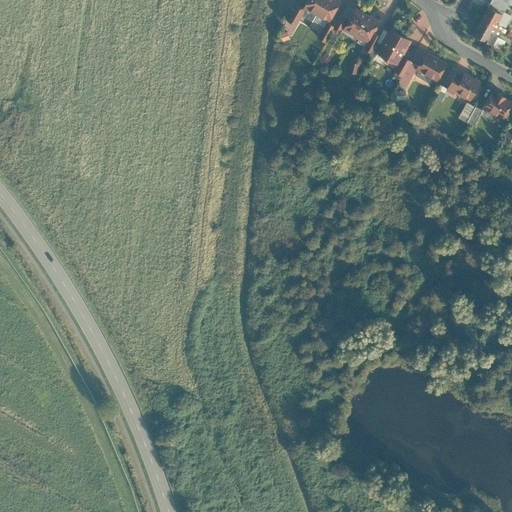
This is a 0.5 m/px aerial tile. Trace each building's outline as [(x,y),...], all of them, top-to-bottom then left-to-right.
[(317,14),(324,0),(308,0),(304,7),(317,14)] [(329,21),(341,0),(324,0),(317,14),(329,21)] [(295,24),(304,7),(296,2),(287,20),(295,24)] [(488,4),(479,18),(500,30),(503,25),(497,21),(502,12),(488,4)] [(356,34),(369,12),(357,6),(345,27),(356,34)] [(368,41),(381,19),(369,12),(356,34),(353,38),(357,41),(360,37),(368,41)] [(341,30),(349,17),(343,14),(335,27),(341,30)] [(500,30),(479,18),(472,32),(487,40),(492,32),(498,35),(500,30)] [(327,40),(336,25),(328,21),(320,36),(327,40)] [(412,38),(391,27),(377,51),(384,54),(383,56),(384,59),(388,61),(392,60),(393,59),(399,62),(412,38)] [(372,50),(381,34),(376,32),(367,47),(372,50)] [(439,79),(448,61),(427,50),(417,67),(439,79)] [(325,64),(333,58),(328,51),(319,57),(325,64)] [(403,74),(412,59),(405,55),(396,70),(403,74)] [(352,60),(349,70),(359,73),(362,62),(352,60)] [(470,100),(481,82),(459,70),(449,88),(470,100)] [(406,88),(397,90),(398,98),(407,97),(406,88)] [(504,118),(511,105),(511,99),(494,89),(484,107),(504,118)] [(475,124),(483,109),(477,106),(469,121),(475,124)]
